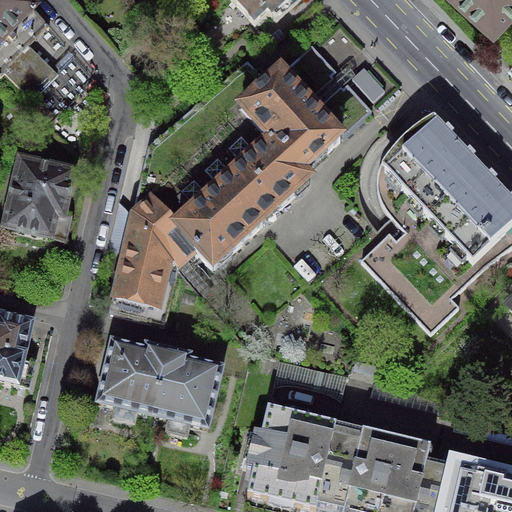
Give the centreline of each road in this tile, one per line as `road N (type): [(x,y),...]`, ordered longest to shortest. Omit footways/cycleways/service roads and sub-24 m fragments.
road 1 (residential): [(33,495),(125,97),(119,77),(52,0)]
road 2 (secondary): [(511,138),(378,0)]
